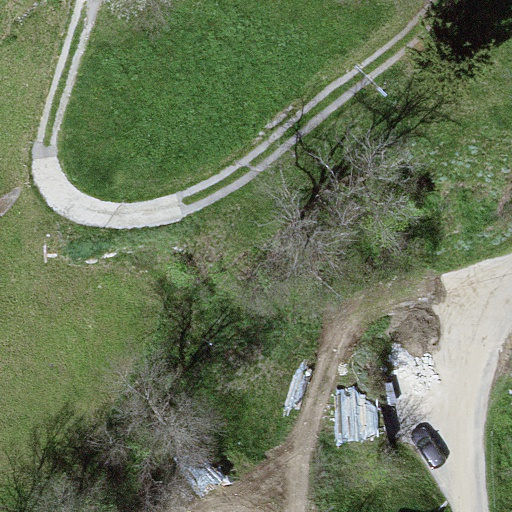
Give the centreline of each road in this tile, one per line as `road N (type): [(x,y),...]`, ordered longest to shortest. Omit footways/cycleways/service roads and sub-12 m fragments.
road 1 (track): [(428,0),(213,183),(130,221),(54,207),(45,162),(81,0)]
road 2 (residential): [(469,511),(479,347),(511,308)]
